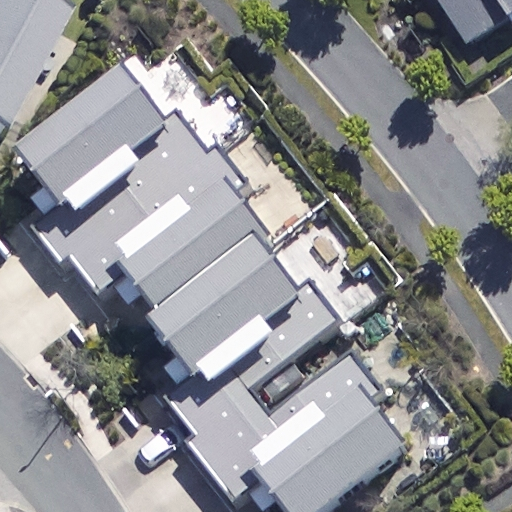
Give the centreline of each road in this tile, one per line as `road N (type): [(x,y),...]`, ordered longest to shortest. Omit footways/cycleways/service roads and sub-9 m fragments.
road 1 (residential): [(296,0),(432,163)]
road 2 (residential): [(432,163),(511,286)]
